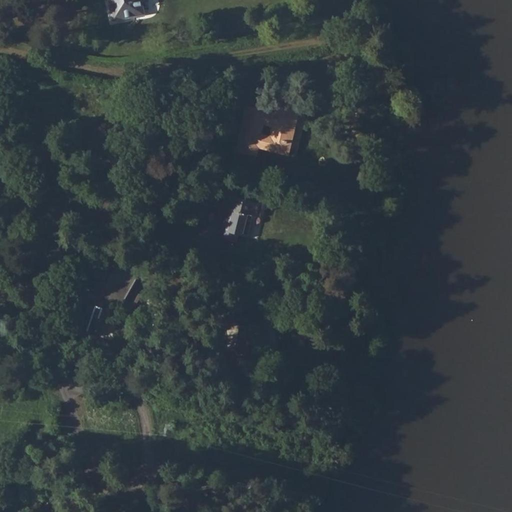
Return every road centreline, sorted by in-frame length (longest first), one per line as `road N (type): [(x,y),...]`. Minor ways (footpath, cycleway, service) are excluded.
road 1 (residential): [(0,96),(34,128),(54,171),(64,392)]
road 2 (residential): [(64,392),(87,457),(130,476),(143,468),(148,414),(132,384),(111,371),(82,377)]
road 3 (unknown): [(84,450),(114,468),(141,457),(143,430),(129,382)]
road 4 (residential): [(0,96),(132,131)]
